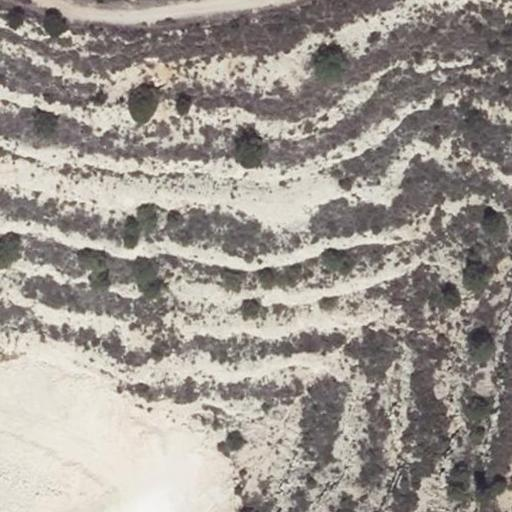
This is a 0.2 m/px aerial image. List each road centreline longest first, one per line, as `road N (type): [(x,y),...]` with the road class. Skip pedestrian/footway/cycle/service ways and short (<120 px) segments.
road 1 (track): [(0,389),(49,397),(126,439),(151,465),(167,496),(164,511)]
road 2 (track): [(48,0),(138,21),(253,0)]
